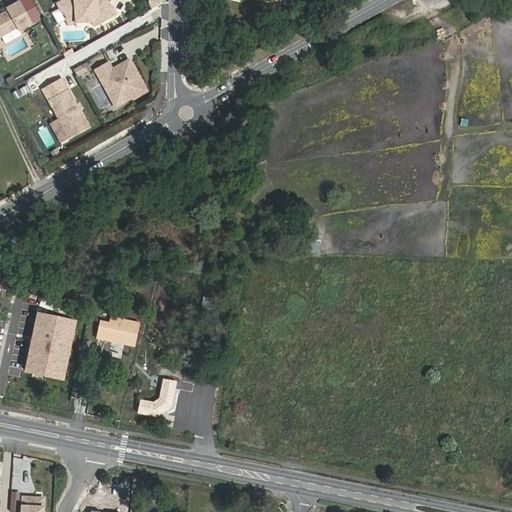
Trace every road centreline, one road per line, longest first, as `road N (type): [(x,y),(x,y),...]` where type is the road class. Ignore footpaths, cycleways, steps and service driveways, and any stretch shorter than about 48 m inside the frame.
road 1 (tertiary): [(185,112),(386,0)]
road 2 (secondary): [(306,485),(88,443)]
road 3 (tertiary): [(0,217),(185,112)]
